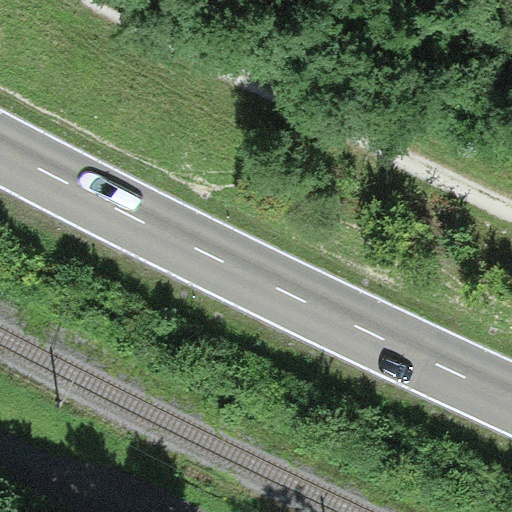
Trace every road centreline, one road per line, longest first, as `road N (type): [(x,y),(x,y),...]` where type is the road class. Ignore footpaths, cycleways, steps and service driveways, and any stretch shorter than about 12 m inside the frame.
road 1 (primary): [(0,157),(79,202),(511,404)]
road 2 (track): [(511,210),(268,96),(97,0)]
road 3 (track): [(0,428),(148,511)]
